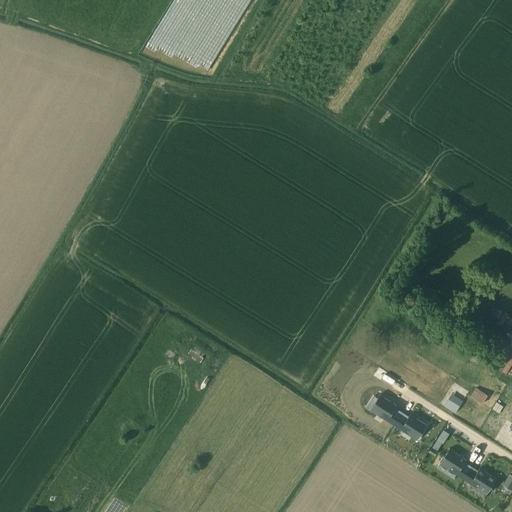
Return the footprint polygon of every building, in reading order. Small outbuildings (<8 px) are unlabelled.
[(487,395),(476,388),(470,396),(482,404),(487,395)] [(371,410),(388,420),(398,406),(381,395),(371,410)] [(402,429),(419,440),(428,425),(411,414),(402,429)] [(437,440),(443,444),(449,434),(443,430),(437,440)] [(457,474),(466,459),(449,448),(440,463),(457,474)] [(471,483),(488,494),(498,479),(481,469),(471,483)] [(503,485),(511,490),(511,488),(511,475),(509,474),(503,485)]
